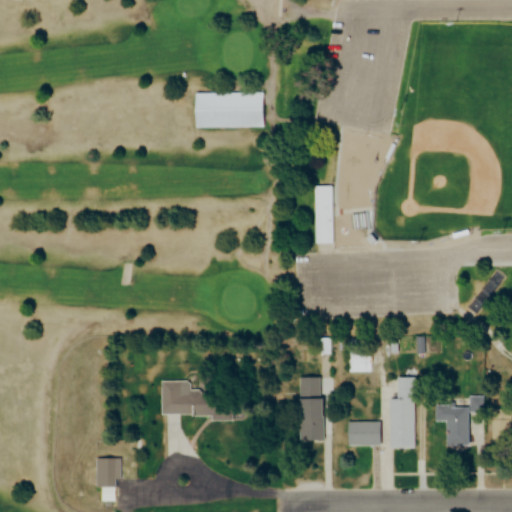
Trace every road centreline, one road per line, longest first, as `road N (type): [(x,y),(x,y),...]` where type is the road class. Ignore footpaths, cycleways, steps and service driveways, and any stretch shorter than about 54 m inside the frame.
road 1 (residential): [(511,9),(284,12)]
road 2 (tertiary): [(511,506),(291,506)]
